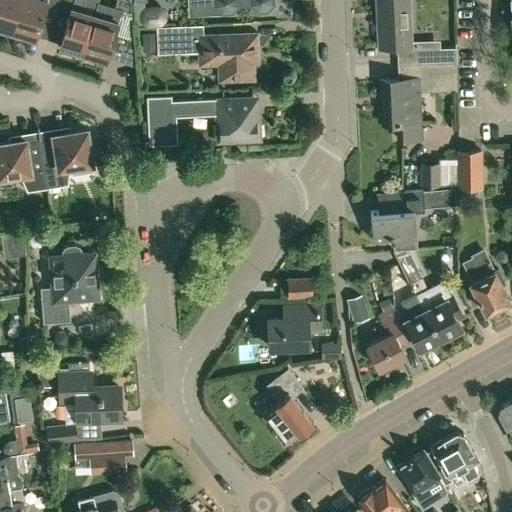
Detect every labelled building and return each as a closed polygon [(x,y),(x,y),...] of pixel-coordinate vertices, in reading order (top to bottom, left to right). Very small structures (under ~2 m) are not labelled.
[(0,0),(0,29),(7,32),(8,29),(11,30),(19,0),(0,0)] [(20,0),(11,30),(15,31),(15,34),(29,39),(30,35),(34,37),(42,11),(54,15),(58,0),(20,0)] [(58,0),(54,15),(67,19),(59,44),(64,46),(64,49),(78,54),(79,50),(82,52),(95,12),(82,8),(82,0),(58,0)] [(194,0),(195,5),(203,13),(231,12),(238,4),(248,4),(256,11),(267,11),(274,3),(273,0),(194,0)] [(376,0),(379,46),(411,44),(408,0),(376,0)] [(130,12),(98,3),(95,12),(82,52),(86,52),(85,56),(100,60),(101,57),(105,58),(113,32),(131,38),(130,12)] [(252,49),(256,48),(256,32),(199,34),(199,37),(180,37),(180,24),(156,25),(157,52),(199,51),(199,63),(219,62),(219,79),(253,77),(252,49)] [(454,46),(416,48),(416,63),(417,62),(455,61),(454,46)] [(455,61),(417,62),(417,77),(418,77),(456,75),(455,61)] [(417,77),(379,78),(381,122),(398,121),(399,136),(421,135),(417,77)] [(259,139),(258,119),(253,119),(253,107),(242,107),(242,96),(214,97),(216,140),(259,139)] [(153,103),(153,113),(170,113),(170,103),(153,103)] [(53,135),(39,137),(47,187),(68,183),(70,165),(91,161),(86,128),(53,133),(53,135)] [(25,138),(0,141),(0,176),(18,173),(26,190),(47,187),(39,137),(25,140),(25,138)] [(482,186),(482,148),(456,148),(456,186),(482,186)] [(439,185),(439,160),(420,161),(420,185),(439,185)] [(393,249),(408,247),(417,247),(416,235),(414,207),(424,206),(423,197),(433,196),(433,188),(422,189),(422,188),(376,192),(378,209),(370,210),(371,222),(367,231),(372,233),(372,238),(381,238),(389,241),(391,237),(392,237),(393,249)] [(82,255),(82,249),(79,246),(75,244),(67,245),(63,247),(61,251),(62,256),(46,258),(50,295),(40,296),(42,323),(70,321),(68,299),(96,296),(92,254),(82,255)] [(497,267),(494,269),(483,247),(470,254),(471,256),(462,261),(472,280),(470,281),(485,312),(488,310),(492,313),(498,310),(498,305),(509,299),(501,283),(505,281),(497,267)] [(427,286),(412,254),(399,261),(408,279),(414,292),(427,286)] [(312,293),(311,276),(287,277),(288,294),(312,293)] [(398,284),(405,297),(414,292),(408,279),(398,284)] [(450,334),(451,331),(460,326),(455,316),(461,313),(452,294),(425,308),(440,336),(443,337),(450,334)] [(267,318),(268,346),(308,344),(308,328),(320,327),(319,303),(292,304),(293,317),(267,318)] [(367,343),(378,367),(405,354),(399,342),(410,337),(394,306),(379,314),(388,333),(367,343)] [(440,336),(425,308),(405,318),(419,347),(440,336)] [(321,356),(341,356),(341,341),(321,341),(321,356)] [(13,350),(1,351),(1,366),(14,366),(13,350)] [(262,412),(283,441),(297,431),(298,432),(313,421),(292,394),(303,386),(288,367),(267,383),(279,399),(262,412)] [(119,417),(118,385),(90,386),(89,371),(59,372),(60,399),(77,398),(78,419),(119,417)] [(0,420),(4,420),(4,419),(9,418),(5,390),(0,390),(0,420)] [(511,396),(500,403),(498,409),(511,435),(511,396)] [(28,399),(15,401),(18,424),(32,422),(28,399)] [(73,422),(47,425),(49,440),(75,437),(73,422)] [(456,429),(431,444),(448,475),(461,468),(467,479),(478,473),(472,462),(478,458),(462,431),(456,429)] [(74,443),(76,457),(132,452),(131,438),(74,443)] [(422,508),(448,492),(447,491),(449,490),(439,474),(423,448),(396,465),(413,490),(422,508)] [(0,489),(20,486),(18,471),(26,469),(24,457),(27,456),(26,450),(0,454),(0,489)] [(410,511),(385,478),(374,486),(373,485),(357,496),(368,511),(410,511)] [(0,511),(24,511),(20,486),(0,489),(0,511)] [(75,509),(75,511),(118,511),(118,510),(122,504),(119,493),(112,489),(78,498),(80,508),(75,509)] [(199,511),(190,502),(179,511),(199,511)]
